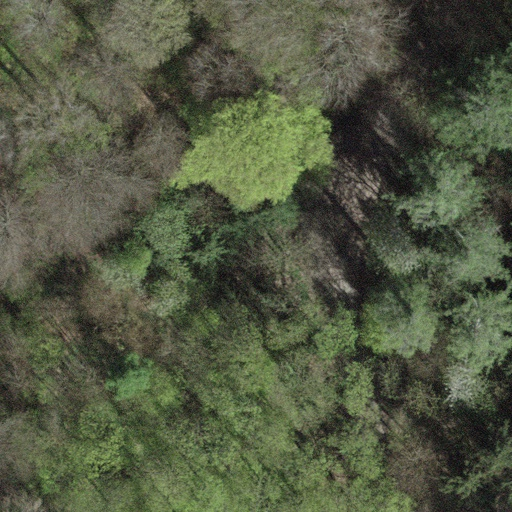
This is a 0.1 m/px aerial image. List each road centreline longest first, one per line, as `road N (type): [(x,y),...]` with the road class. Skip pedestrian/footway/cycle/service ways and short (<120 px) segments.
road 1 (track): [(382,511),(299,282),(224,0)]
road 2 (track): [(299,282),(410,0)]
